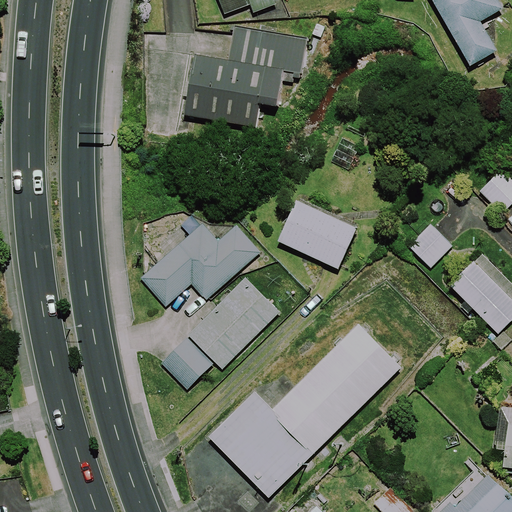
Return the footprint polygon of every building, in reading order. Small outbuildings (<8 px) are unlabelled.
[(215,0),(222,18),(249,8),(252,15),(279,6),(277,0),(215,0)] [(428,0),(468,69),(495,54),(479,24),(500,12),(493,0),(428,0)] [(305,42),(232,32),(227,62),(190,57),(181,123),(255,133),(259,107),(277,110),(281,85),(298,87),(305,42)] [(358,148),(339,139),(327,164),(346,173),(358,148)] [(511,205),(511,185),(498,170),(476,191),(500,216),(511,205)] [(356,231),(296,204),(277,244),(337,271),(356,231)] [(217,245),(201,227),(140,281),(164,309),(190,286),(205,302),(258,255),(235,229),(217,245)] [(450,248),(429,227),(407,249),(428,270),(450,248)] [(511,319),(511,289),(481,258),(450,288),(496,335),(511,319)] [(184,393),(214,364),(221,370),(278,314),(245,280),(197,328),(158,366),(184,393)] [(253,393),(203,442),(264,503),(400,370),(355,326),(271,409),(253,393)] [(511,426),(507,425),(500,468),(511,470),(511,426)] [(511,511),(511,503),(485,475),(445,511),(511,511)] [(405,511),(389,492),(372,505),(377,511),(405,511)]
